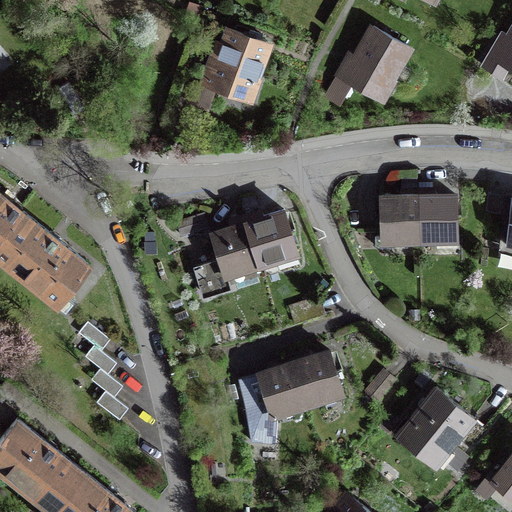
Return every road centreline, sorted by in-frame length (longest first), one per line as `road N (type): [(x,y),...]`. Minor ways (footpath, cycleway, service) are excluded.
road 1 (residential): [(186,511),(168,402),(124,257),(104,220),(59,178)]
road 2 (residential): [(310,168),(344,266),(371,307),(438,356),(511,380)]
road 3 (residential): [(310,168),(200,180),(59,178)]
road 4 (residential): [(511,156),(426,150),(310,168)]
